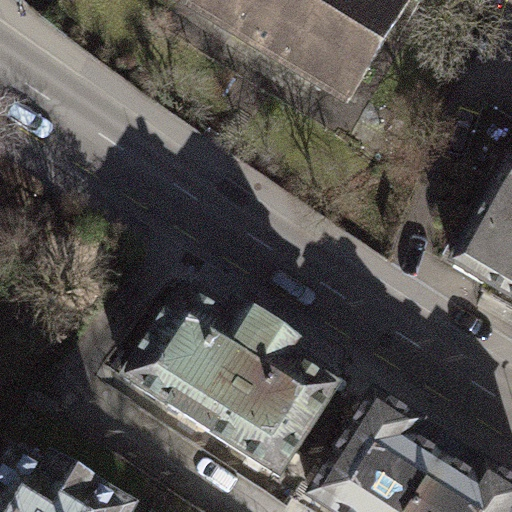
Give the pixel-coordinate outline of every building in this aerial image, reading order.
[(404,0),(185,0),(171,22),(334,117),(404,0)] [(511,121),(484,105),(462,165),(499,186),(453,267),(511,299),(511,121)] [(186,285),(120,391),(279,490),(345,384),(186,285)] [(420,511),(458,457),(379,403),(316,495),(340,511),(420,511)] [(137,511),(149,494),(38,419),(0,475),(0,511),(137,511)] [(511,511),(511,496),(458,457),(420,511),(511,511)]
